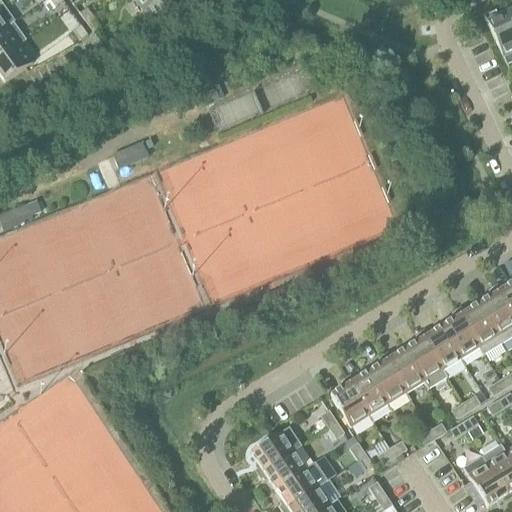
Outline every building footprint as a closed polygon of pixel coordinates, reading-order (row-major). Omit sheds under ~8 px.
[(60,0),(49,0),(56,9),(63,4),(60,0)] [(132,0),(142,13),(147,10),(154,19),(174,5),(169,0),(132,0)] [(3,6),(0,7),(0,34),(14,25),(15,24),(3,6)] [(86,26),(93,20),(86,11),(79,16),(86,26)] [(511,64),(511,27),(506,16),(498,19),(495,13),(483,19),(506,68),(511,64)] [(93,20),(86,26),(93,35),(100,30),(93,20)] [(14,25),(0,34),(0,60),(19,47),(26,42),(14,25)] [(80,43),(87,38),(80,28),(73,33),(80,43)] [(19,47),(0,60),(0,78),(5,85),(32,65),(19,47)] [(218,90),(195,101),(200,112),(224,102),(218,90)] [(142,145),(112,158),(118,173),(148,160),(142,145)] [(36,203),(0,219),(0,227),(3,235),(43,220),(36,203)] [(497,287),(492,290),(511,322),(511,285),(503,291),(498,290),(497,287)] [(477,307),(502,347),(511,340),(511,322),(492,290),(487,293),(489,296),(488,300),(477,307)] [(460,310),(455,313),(479,351),(483,358),(502,347),(477,307),(466,314),(461,313),(460,310)] [(451,323),(440,330),(460,363),(479,351),(455,313),(450,316),(452,318),(451,323)] [(423,333),(418,336),(442,374),(460,363),(440,330),(430,336),(425,335),(423,333)] [(414,346),(403,352),(424,385),(423,385),(427,392),(447,380),(442,374),(418,336),(414,339),(415,341),(414,346)] [(386,355),(382,358),(405,397),(423,385),(424,385),(403,352),(393,359),(388,358),(386,355)] [(377,369),(367,375),(387,408),(405,397),(382,358),(377,361),(379,364),(377,369)] [(350,378),(345,381),(368,419),(387,408),(367,375),(356,382),(351,381),(350,378)] [(499,384),(504,392),(511,387),(511,378),(511,376),(499,384)] [(350,431),(368,419),(345,381),(340,384),(342,386),(341,391),(329,398),(350,431)] [(504,392),(499,384),(487,391),(492,400),(504,392)] [(511,402),(509,397),(497,404),(503,412),(511,406),(511,402)] [(462,406),(468,415),(479,408),(474,399),(462,406)] [(503,412),(497,404),(486,411),(491,419),(503,412)] [(468,415),(462,406),(450,414),(456,423),(468,415)] [(320,419),(327,431),(336,425),(328,414),(320,419)] [(472,419),(461,426),(466,435),(477,428),(472,419)] [(336,425),(327,431),(335,442),(344,437),(336,425)] [(466,435),(461,426),(449,433),(455,442),(466,435)] [(429,434),(434,443),(446,436),(440,427),(429,434)] [(422,450),(434,443),(429,434),(417,442),(422,450)] [(254,474),(257,478),(294,453),(282,435),(268,444),(266,441),(253,449),(255,452),(249,456),(257,467),(256,472),(254,474)] [(401,445),(389,452),(394,461),(406,453),(401,445)] [(349,452),(356,463),(365,458),(357,446),(349,452)] [(500,448),(481,460),(505,499),(511,494),(511,468),(504,455),(500,448)] [(394,461),(389,452),(377,459),(382,468),(394,461)] [(267,482),(274,493),(306,471),(294,453),(257,478),(260,483),(262,481),(267,482)] [(365,458),(356,463),(364,475),(373,469),(365,458)] [(487,511),(505,499),(481,460),(462,471),(487,511)] [(278,509),(279,511),(283,511),(318,489),(328,482),(316,465),(306,471),(274,493),(281,503),(280,508),(278,509)] [(368,491),(375,503),(384,497),(376,485),(368,491)] [(322,511),(330,507),(318,489),(283,511),(322,511)] [(384,497),(375,503),(381,511),(386,511),(392,509),(384,497)]
